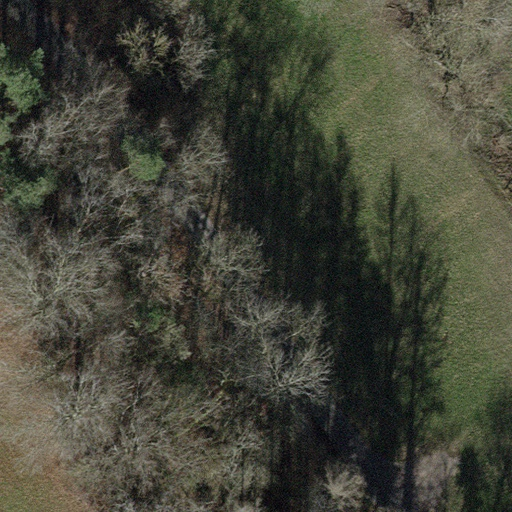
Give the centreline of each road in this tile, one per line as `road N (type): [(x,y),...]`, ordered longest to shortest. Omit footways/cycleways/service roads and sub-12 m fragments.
road 1 (track): [(399,511),(148,117),(15,0)]
road 2 (track): [(391,501),(461,452),(511,446)]
